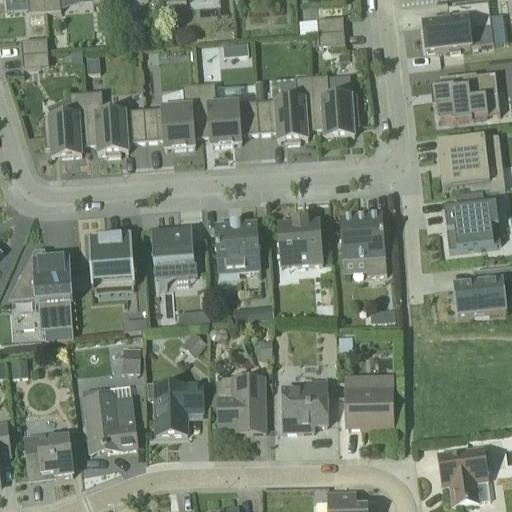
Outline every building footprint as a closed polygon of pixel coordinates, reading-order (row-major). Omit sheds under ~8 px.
[(27,0),(29,18),(45,17),(43,0),(27,0)] [(43,0),(45,17),(61,16),(59,0),(91,0),(92,5),(107,4),(106,0),(43,0)] [(153,0),(154,10),(170,8),(169,0),(153,0)] [(169,0),(170,8),(186,7),(185,0),(169,0)] [(425,30),(428,58),(473,53),(471,34),(493,32),(490,8),(449,13),(451,27),(425,30)] [(344,37),(343,23),(317,25),(318,39),(344,37)] [(157,39),(158,46),(169,45),(169,34),(162,34),(157,39)] [(319,53),(345,51),(344,37),(318,39),(319,53)] [(48,58),(47,44),(21,46),(22,60),(48,58)] [(236,49),(237,61),(250,60),(249,48),(236,49)] [(72,57),(73,70),(84,69),(82,56),(72,57)] [(22,60),(23,74),(49,72),(48,58),(22,60)] [(100,77),(99,62),(87,63),(88,78),(100,77)] [(488,122),(485,93),(497,92),(495,79),(477,81),(476,79),(440,83),(441,94),(431,95),(433,115),(437,114),(439,127),(452,126),(453,128),(472,126),(472,124),(488,122)] [(316,135),(324,135),(324,143),(355,141),(354,132),(360,132),(357,100),(329,102),(328,82),(312,83),(316,135)] [(285,146),(286,149),(301,148),(301,145),(308,144),(307,136),(316,135),(312,83),(296,84),(297,104),(257,107),(259,139),(277,138),(278,146),(285,146)] [(203,143),(211,143),(211,151),(234,149),(242,149),(241,141),(259,139),(257,107),(216,110),(215,90),(199,91),(203,143)] [(165,154),(195,152),(194,144),(203,143),(199,91),(183,92),(184,112),(144,115),(146,147),(164,146),(165,154)] [(90,151),(98,151),(98,159),(106,159),(106,162),(121,161),(121,157),(129,157),(128,149),(146,147),(144,115),(103,118),(102,97),(86,99),(90,151)] [(86,99),(70,100),(71,120),(43,122),(46,155),(51,154),(52,162),(82,160),(82,152),(90,151),(86,99)] [(492,144),(440,149),(445,188),(484,183),(482,164),(496,163),(492,144)] [(501,249),(494,250),(490,212),(496,211),(496,210),(483,212),(482,200),(483,200),(483,199),(457,202),(457,203),(459,203),(460,214),(445,216),(445,217),(448,217),(450,236),(449,236),(451,255),(450,255),(450,256),(501,250),(501,249)] [(387,280),(383,219),(340,222),(343,266),(366,264),(367,281),(387,280)] [(323,268),(320,225),(307,225),(307,224),(294,225),(294,226),(278,228),(281,272),(323,268)] [(219,279),(239,277),(261,275),(257,228),(242,229),(242,226),(230,227),(230,230),(215,231),(219,279)] [(180,233),(153,235),(151,235),(155,283),(198,280),(196,250),(194,251),(193,240),(181,241),(180,233)] [(134,297),(133,285),(135,285),(132,239),(89,242),(92,288),(95,288),(96,299),(134,297)] [(74,307),(71,260),(47,261),(46,255),(36,256),(10,306),(36,304),(37,310),(44,310),(47,347),(74,345),(72,308),(74,307)] [(455,291),(459,324),(508,318),(507,305),(511,303),(511,271),(485,275),(475,276),(477,288),(455,291)] [(271,324),(270,311),(249,313),(250,326),(271,324)] [(396,326),(395,315),(383,315),(383,327),(396,326)] [(209,316),(197,316),(198,329),(210,328),(209,316)] [(147,324),(123,326),(124,337),(147,335),(147,324)] [(195,359),(204,348),(193,338),(184,350),(195,359)] [(340,358),(361,357),(360,339),(340,340),(340,358)] [(272,345),(261,345),(261,362),(273,362),(272,345)] [(139,378),(141,353),(125,352),(123,377),(139,378)] [(29,382),(28,365),(11,366),(12,384),(29,382)] [(361,393),(347,393),(348,434),(375,433),(375,436),(392,436),(392,393),(394,393),(394,380),(360,380),(361,393)] [(235,438),(246,438),(266,437),(264,384),(234,384),(234,382),(217,383),(217,403),(219,403),(219,433),(235,432),(235,438)] [(314,437),(314,431),(328,431),(328,401),(329,401),(329,385),(306,386),(306,393),(283,394),(284,438),(314,437)] [(204,417),(203,390),(203,387),(148,389),(148,403),(155,403),(156,440),(187,439),(187,418),(204,417)] [(115,401),(104,402),(103,393),(83,396),(90,455),(108,453),(108,450),(118,449),(119,456),(137,454),(131,403),(115,405),(115,401)] [(0,461),(11,461),(8,430),(0,431),(0,491),(1,492),(0,486),(0,461)] [(39,448),(26,449),(30,482),(55,479),(56,483),(73,481),(68,438),(38,441),(39,448)] [(443,492),(448,491),(451,490),(453,510),(479,507),(476,487),(487,486),(483,454),(439,459),(443,489),(443,492)] [(329,511),(356,511),(356,498),(329,498),(329,511)]
